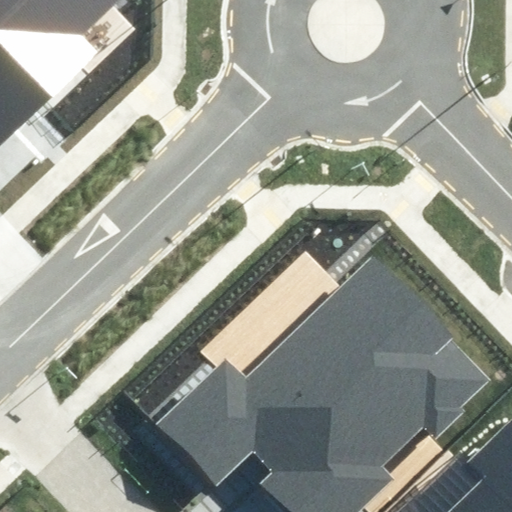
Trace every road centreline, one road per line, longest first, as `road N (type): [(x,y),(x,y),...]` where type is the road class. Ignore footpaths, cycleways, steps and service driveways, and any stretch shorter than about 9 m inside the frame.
road 1 (residential): [(0,351),(293,74)]
road 2 (residential): [(122,511),(0,383)]
road 3 (residential): [(399,77),(511,194)]
